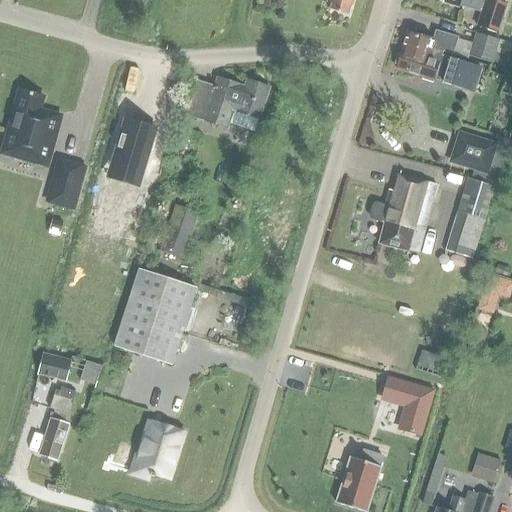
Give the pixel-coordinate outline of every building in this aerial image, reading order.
[(329,9),(347,14),(350,0),(326,0),(326,3),(331,4),(329,9)] [(441,0),(442,0),(442,2),(458,7),(458,5),(481,12),(477,25),(496,31),(504,4),(490,0),(441,0)] [(400,52),(426,60),(430,49),(442,52),(452,55),(457,39),(457,38),(434,31),(432,40),(406,32),(401,52),(400,52)] [(468,55),(492,63),(500,41),(475,32),(468,55)] [(397,56),(394,65),(397,66),(396,70),(421,77),(420,80),(432,84),(433,81),(433,80),(435,75),(444,78),(443,83),(443,84),(464,90),(471,65),(441,56),(442,52),(430,49),(426,60),(400,52),(400,53),(401,53),(400,56),(397,56)] [(258,119),(268,89),(246,81),(244,87),(216,78),(213,88),(197,82),(186,116),(226,129),(232,110),(258,119)] [(45,167),(60,116),(39,110),(42,97),(18,90),(0,154),(45,167)] [(125,122),(111,168),(141,177),(154,131),(125,122)] [(493,146),(459,135),(451,160),(486,171),(493,146)] [(84,167),(58,160),(46,203),(72,210),(84,167)] [(378,244),(408,252),(408,251),(417,254),(420,244),(436,185),(397,175),(393,192),(388,190),(384,205),(374,202),(373,206),(371,205),(368,215),(370,215),(369,219),(379,222),(383,223),(378,244)] [(471,260),(483,220),(494,188),(467,179),(457,212),(444,251),(471,260)] [(159,252),(181,259),(197,214),(174,206),(159,252)] [(113,347),(170,365),(195,289),(138,270),(113,347)] [(37,375),(65,382),(70,361),(42,354),(37,375)] [(386,377),(381,397),(409,404),(401,431),(421,437),(428,410),(433,390),(386,377)] [(59,392),(55,391),(53,395),(49,409),(53,410),(50,419),(38,455),(56,461),(67,425),(70,415),(68,415),(72,401),(74,392),(60,389),(59,392)] [(184,433),(149,422),(140,455),(137,454),(131,473),(150,479),(152,473),(169,479),(184,433)] [(503,450),(511,452),(511,430),(509,430),(503,450)] [(438,453),(429,504),(439,506),(448,455),(438,453)] [(475,476),(498,482),(505,459),(482,453),(475,476)] [(342,507),(356,511),(373,511),(387,471),(385,471),(388,461),(369,455),(366,465),(356,462),(342,507)] [(452,496),(450,501),(447,511),(436,508),(434,511),(488,511),(493,498),(478,493),(477,495),(466,491),(463,500),(452,496)]
